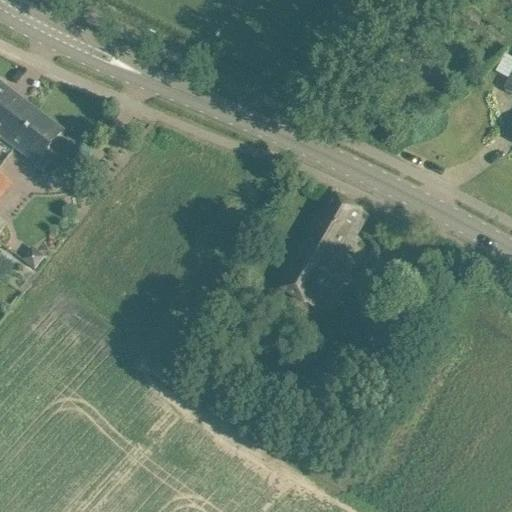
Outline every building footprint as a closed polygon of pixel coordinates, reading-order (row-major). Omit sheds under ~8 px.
[(0,110),(12,94),(0,85),(0,110)] [(12,94),(0,110),(0,136),(36,164),(49,148),(61,132),(12,94)] [(0,193),(9,182),(0,175),(0,193)] [(327,191),(316,208),(273,286),(306,305),(328,269),(334,273),(368,216),(327,191)] [(21,261),(34,271),(44,258),(32,247),(21,261)] [(371,255),(362,272),(367,275),(369,272),(398,287),(394,295),(404,300),(401,307),(412,313),(416,306),(424,291),(414,286),(418,279),(371,255)]
